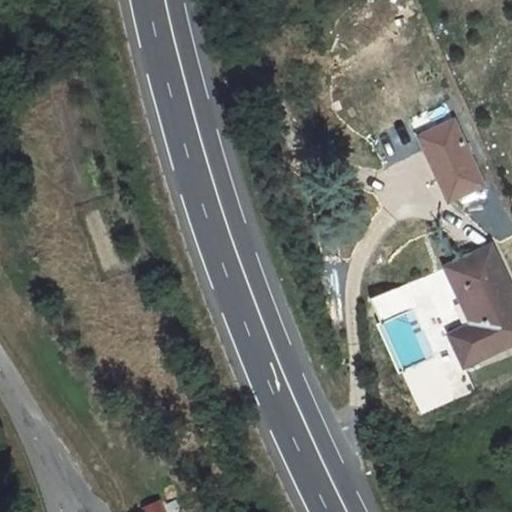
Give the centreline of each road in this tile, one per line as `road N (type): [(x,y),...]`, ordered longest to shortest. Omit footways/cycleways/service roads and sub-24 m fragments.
road 1 (secondary): [(147,0),(165,89),(254,351),(333,511)]
road 2 (secondary): [(358,511),(292,371),(231,207),(176,0)]
